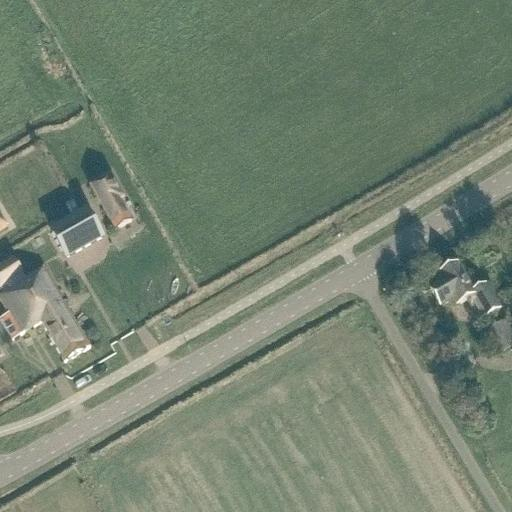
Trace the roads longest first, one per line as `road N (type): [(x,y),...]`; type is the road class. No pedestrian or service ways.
road 1 (tertiary): [(0,482),(361,276)]
road 2 (unclassified): [(502,511),(361,276)]
road 3 (tertiary): [(511,180),(361,276)]
